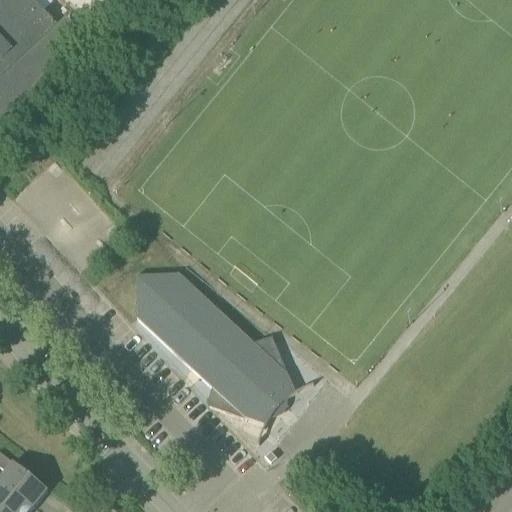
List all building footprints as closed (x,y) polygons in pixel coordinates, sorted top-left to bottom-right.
[(0,0),(0,136),(81,35),(67,20),(58,28),(31,0),(0,0)] [(180,277),(148,278),(138,278),(139,322),(213,391),(213,393),(211,400),(210,406),(210,410),(211,410),(265,429),(265,431),(266,432),(272,420),(280,411),(289,402),(298,396),(273,340),(269,341),(264,342),(259,344),(255,346),(180,277)] [(0,482),(36,510),(49,494),(0,454),(0,469),(6,475),(0,482)] [(271,454),(265,460),(271,466),(278,460),(271,454)] [(0,508),(4,511),(34,511),(36,510),(0,482),(0,508)]
